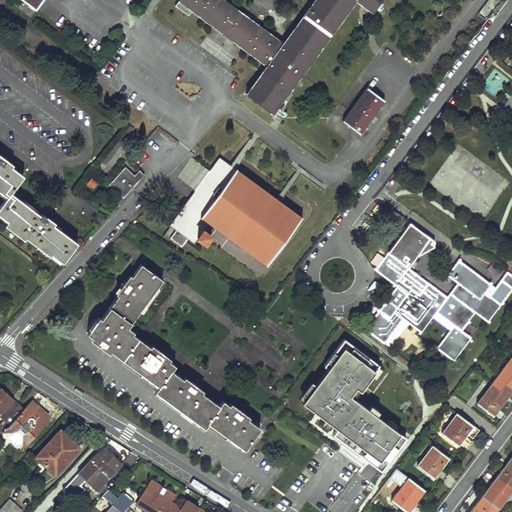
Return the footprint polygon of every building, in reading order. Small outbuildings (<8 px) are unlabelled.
[(23,0),(35,9),(41,0),(23,0)] [(223,0),(177,0),(175,4),(188,14),(191,10),(266,65),(245,93),(276,115),(286,101),(281,97),(353,0),(355,0),(371,12),(380,0),(313,0),(282,43),(223,0)] [(364,85),(338,119),(359,134),(384,100),(364,85)] [(0,186),(9,194),(11,191),(24,175),(6,161),(8,159),(1,154),(0,155),(0,186)] [(209,170),(191,158),(177,177),(195,190),(170,225),(175,229),(169,237),(180,245),(186,237),(194,242),(198,236),(205,241),(209,235),(215,226),(268,264),(301,219),(276,201),(235,171),(232,168),(218,157),(209,170)] [(124,168),(110,185),(124,196),(143,174),(137,169),(132,175),(124,168)] [(89,179),(85,186),(94,191),(98,183),(89,179)] [(42,215),(11,191),(9,194),(0,205),(0,213),(8,220),(7,221),(16,229),(15,230),(25,238),(26,237),(50,255),(52,252),(63,261),(77,242),(48,220),(50,218),(43,213),(42,215)] [(103,201),(99,206),(110,213),(114,207),(103,201)] [(430,238),(410,223),(375,269),(391,282),(396,286),(364,329),(384,343),(402,318),(421,332),(433,316),(450,329),(436,348),(453,361),(470,338),(461,331),(475,312),(488,322),(511,289),(511,275),(507,272),(489,296),(484,293),(491,284),(458,260),(447,275),(457,283),(447,297),(408,268),(416,256),(434,246),(433,245),(434,244),(434,243),(434,241),(433,240),(431,240),(430,238)] [(162,277),(142,262),(128,280),(126,278),(121,285),(123,286),(110,305),(130,320),(162,277)] [(127,324),(130,320),(110,305),(101,316),(99,315),(87,331),(97,338),(96,341),(103,346),(105,344),(122,357),(137,336),(132,332),(134,329),(127,324)] [(137,336),(122,357),(159,384),(170,368),(174,363),(162,355),(165,352),(158,346),(155,349),(137,336)] [(347,341),(344,339),(339,346),(334,353),(329,359),(324,366),(327,368),(321,376),(314,384),(310,381),(299,396),(303,399),(301,402),(306,405),(324,419),(321,423),(329,429),(332,425),(337,429),(333,434),(340,440),(360,455),(369,462),(374,466),(381,470),(384,466),(406,437),(395,429),(398,425),(389,419),(386,423),(375,415),(378,411),(370,404),(367,408),(353,399),(360,391),(371,375),(375,378),(382,370),(378,367),(379,365),(347,341)] [(511,354),(476,403),(492,415),(511,388),(511,354)] [(189,382),(170,368),(159,384),(155,389),(203,425),(207,420),(218,404),(195,387),(197,385),(190,380),(189,382)] [(1,387),(0,387),(0,416),(5,421),(20,404),(1,387)] [(218,404),(207,420),(244,447),(260,426),(242,413),(243,410),(236,405),(234,408),(222,399),(218,404)] [(20,404),(5,421),(10,426),(11,439),(17,445),(30,444),(50,422),(49,417),(36,404),(34,406),(32,406),(30,405),(26,410),(20,404)] [(455,412),(440,433),(456,445),(465,433),(471,437),(477,428),(455,412)] [(43,456),(39,460),(55,475),(79,448),(66,435),(65,437),(58,431),(39,453),(43,456)] [(431,445),(416,466),(432,477),(447,457),(431,445)] [(102,447),(75,475),(95,493),(121,465),(102,447)] [(511,455),(496,475),(511,486),(511,455)] [(511,486),(496,475),(482,495),(498,507),(511,488),(511,486)] [(406,478),(390,500),(405,511),(406,511),(423,490),(406,478)] [(146,510),(150,504),(145,501),(152,490),(158,494),(162,488),(151,481),(137,504),(146,510)] [(109,490),(103,496),(121,511),(124,511),(129,507),(119,498),(109,490)] [(152,490),(145,501),(150,504),(146,510),(148,511),(177,511),(180,508),(170,502),(163,498),(158,494),(152,490)] [(163,498),(170,502),(174,495),(167,491),(163,498)] [(124,493),(119,498),(129,507),(134,502),(124,493)] [(482,495),(469,511),(494,511),(498,507),(482,495)] [(9,500),(0,509),(0,511),(20,511),(21,511),(9,500)] [(44,500),(32,511),(44,511),(50,505),(44,500)] [(180,508),(177,511),(195,511),(196,511),(183,503),(180,508)]
